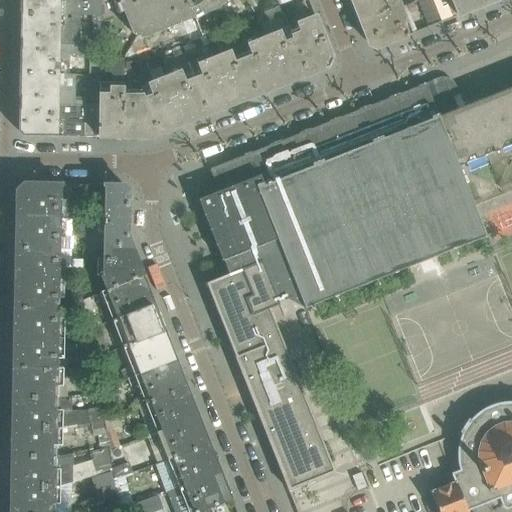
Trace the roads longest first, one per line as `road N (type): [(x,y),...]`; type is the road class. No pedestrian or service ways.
road 1 (residential): [(147,164),(144,224),(163,284),(258,511)]
road 2 (residential): [(147,164),(366,87)]
road 3 (residential): [(366,87),(511,26)]
road 4 (residential): [(0,159),(147,164)]
